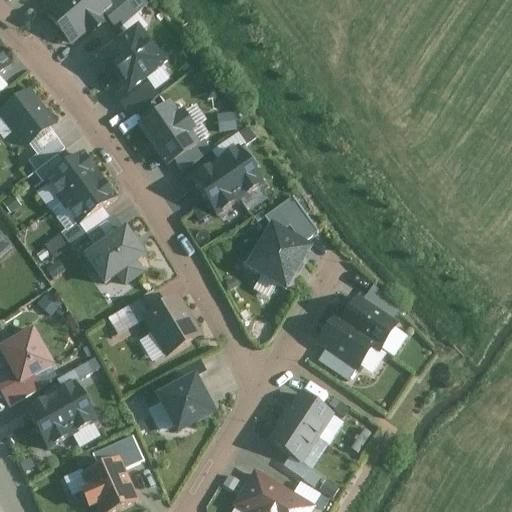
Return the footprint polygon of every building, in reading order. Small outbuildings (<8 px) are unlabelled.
[(101,0),(64,0),(47,15),(71,44),(87,31),(90,36),(103,25),(102,24),(108,19),(113,14),(106,5),(101,0)] [(128,43),(105,60),(128,91),(129,92),(143,81),(161,68),(137,36),(129,42),(128,43)] [(0,78),(10,69),(0,58),(0,78)] [(29,95),(2,116),(26,148),(28,146),(49,130),(53,126),(29,95)] [(169,108),(140,128),(167,168),(175,162),(196,148),(188,135),(193,132),(183,117),(178,121),(169,108)] [(239,151),(215,166),(240,202),(263,186),(239,151)] [(65,168),(47,182),(64,204),(98,179),(82,156),(65,168)] [(215,166),(192,182),(217,218),(219,217),(240,202),(215,166)] [(115,201),(98,179),(64,204),(78,225),(80,227),(96,215),(115,201)] [(292,199),(272,213),(287,234),(290,231),(299,243),(316,231),(292,199)] [(98,252),(87,260),(105,286),(118,277),(125,287),(142,275),(135,265),(144,259),(126,233),(125,233),(123,230),(105,242),(96,249),(98,252)] [(272,230),(249,270),(262,278),(278,287),(286,292),(310,252),(281,235),(273,230),(272,230)] [(149,319),(146,320),(168,356),(199,338),(177,302),(149,319)] [(342,325),(342,326),(373,346),(372,348),(379,352),(395,327),(391,324),(379,317),(362,305),(357,303),(342,325)] [(336,320),(319,344),(328,350),(335,355),(347,363),(357,370),(372,348),(373,346),(342,326),(342,325),(336,320)] [(52,366),(31,328),(0,345),(0,356),(13,378),(17,386),(33,376),(52,366)] [(41,390),(33,376),(17,386),(13,378),(0,385),(0,391),(9,408),(41,390)] [(178,390),(159,399),(162,405),(175,430),(178,435),(213,417),(195,381),(186,386),(178,390)] [(63,393),(51,400),(72,437),(97,424),(75,386),(63,393)] [(287,412),(283,418),(317,441),(332,418),(332,417),(301,396),(289,414),(287,412)] [(51,400),(27,413),(48,451),(72,437),(51,400)] [(282,426),(269,445),(290,458),(300,465),(317,441),(283,418),(279,424),(282,426)] [(90,491),(83,494),(90,510),(97,507),(99,511),(119,511),(136,505),(122,474),(117,463),(106,468),(99,471),(85,478),(90,491)] [(256,476),(236,509),(241,511),(273,511),(285,493),(256,476)] [(285,493),(273,511),(312,511),(314,511),(313,510),(292,498),(285,493)]
